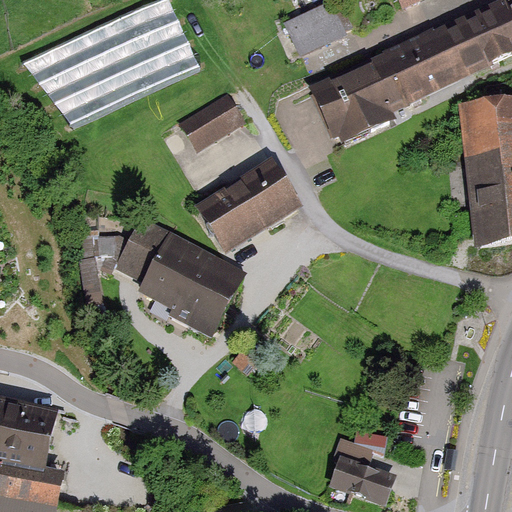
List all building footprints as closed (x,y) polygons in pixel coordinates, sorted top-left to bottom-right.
[(175,0),(174,0),(36,51),(65,130),(205,78),(175,0)] [(400,0),(406,11),(430,0),(400,0)] [(511,16),(505,2),(312,94),(340,153),(396,126),(393,119),(511,62),(511,16)] [(335,7),(288,26),(302,59),(348,40),(335,7)] [(246,126),(231,99),(182,126),(197,153),(246,126)] [(511,244),(511,105),(465,110),(477,247),(511,244)] [(300,212),(271,166),(197,212),(226,258),(300,212)] [(247,278),(144,223),(116,274),(144,289),(137,302),(212,342),(247,278)] [(59,419),(0,406),(0,511),(57,511),(64,484),(46,480),(59,419)] [(355,443),(343,439),(334,461),(339,463),(331,486),(388,505),(397,475),(372,465),(376,453),(385,456),(387,436),(357,431),(355,443)] [(459,451),(449,450),(447,460),(446,469),(456,470),(459,451)]
